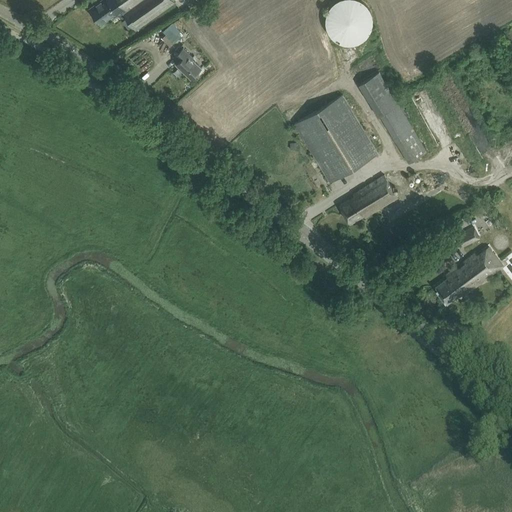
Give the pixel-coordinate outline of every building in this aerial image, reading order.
[(102,0),(98,3),(90,9),(101,24),(118,12),(122,18),(126,15),(136,29),(175,2),(173,0),(102,0)] [(327,28),(328,31),(330,35),(333,38),(336,40),(340,42),(343,44),(347,44),(351,44),(355,44),(359,42),(363,40),(366,38),(368,35),(370,32),(372,28),(373,24),(373,20),(373,16),(372,12),(370,9),(368,5),(365,2),(361,0),(337,0),(335,2),(332,5),(329,8),(327,12),(326,16),(326,20),(326,24),(327,28)] [(175,32),(171,35),(177,42),(181,39),(175,32)] [(140,48),(134,51),(137,56),(143,53),(140,48)] [(193,58),(183,48),(176,56),(180,60),(177,64),(191,78),(202,68),(192,59),(193,58)] [(378,116),(380,114),(409,162),(427,151),(398,103),(379,72),(358,84),(378,116)] [(378,153),(343,95),(295,124),(330,182),(378,153)] [(355,196),(340,205),(351,222),(364,215),(365,217),(398,197),(384,175),(353,194),(355,196)] [(461,248),(481,238),(475,227),(474,228),(473,225),(454,235),(461,248)] [(460,298),(503,266),(489,246),(477,255),(475,253),(464,261),(466,264),(459,269),(457,267),(446,274),(448,277),(435,287),(448,303),(459,295),(460,298)]
